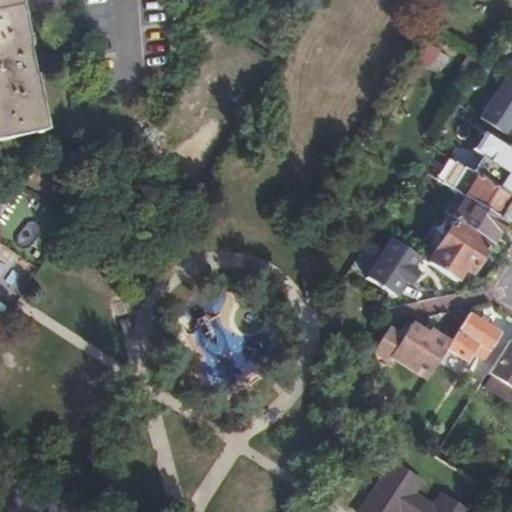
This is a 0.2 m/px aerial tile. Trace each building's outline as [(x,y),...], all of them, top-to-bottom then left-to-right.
[(17,0),(0,0),(0,140),(45,131),(17,0)] [(511,81),(505,77),(478,119),(502,135),(511,119),(511,81)] [(511,176),(489,162),(480,179),(511,200),(511,141),(501,158),(511,165),(511,176)] [(454,162),(441,182),(456,192),(503,223),(511,208),(511,200),(480,179),(454,162)] [(18,195),(1,184),(0,185),(0,214),(3,217),(18,195)] [(456,192),(442,213),(489,244),(503,223),(456,192)] [(0,228),(0,237),(27,257),(48,229),(16,206),(0,228)] [(427,264),(456,283),(462,272),(469,276),(487,247),(452,224),(427,264)] [(419,259),(392,241),(368,279),(395,297),(419,259)] [(218,268),(227,252),(212,242),(202,258),(218,268)] [(468,315),(449,343),(446,348),(465,360),(469,353),(474,344),(487,352),(498,334),(468,315)] [(402,337),(387,328),(368,358),(383,368),(390,357),(426,379),(446,348),(449,343),(430,331),(427,335),(410,324),(402,337)] [(481,360),(487,352),(474,344),(469,353),(481,360)] [(511,348),(504,344),(485,374),(511,390),(511,396),(509,401),(511,403),(511,348)] [(511,390),(485,374),(477,387),(506,405),(509,401),(511,396),(511,390)] [(398,421),(393,430),(403,436),(409,427),(398,421)] [(427,511),(377,479),(356,511),(427,511)]
